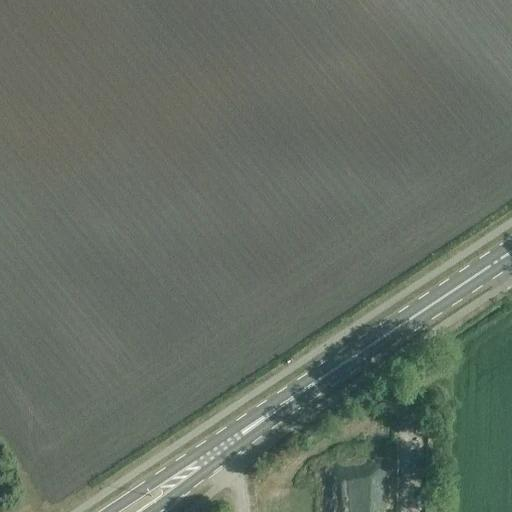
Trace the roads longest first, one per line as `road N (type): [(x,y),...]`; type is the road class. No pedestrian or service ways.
road 1 (primary): [(267,414),(511,251)]
road 2 (primary): [(267,414),(249,417),(109,511)]
road 3 (primary): [(148,511),(259,430),(267,414)]
